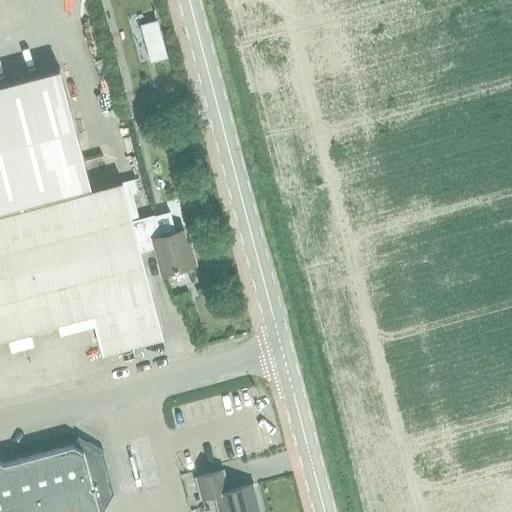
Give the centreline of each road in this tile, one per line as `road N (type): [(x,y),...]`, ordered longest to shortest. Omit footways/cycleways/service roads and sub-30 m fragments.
road 1 (tertiary): [(282,349),(189,0)]
road 2 (residential): [(0,424),(282,349)]
road 3 (tertiary): [(325,511),(282,349)]
